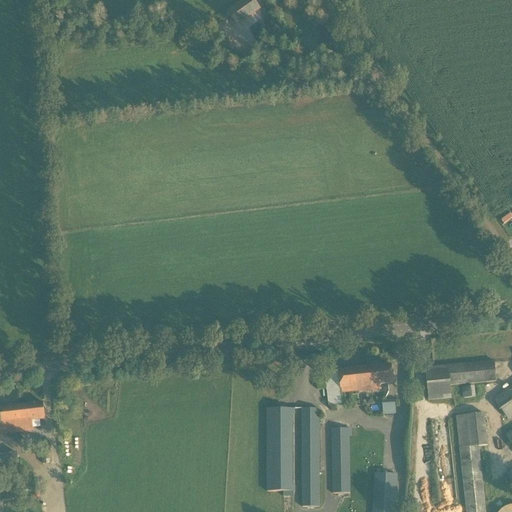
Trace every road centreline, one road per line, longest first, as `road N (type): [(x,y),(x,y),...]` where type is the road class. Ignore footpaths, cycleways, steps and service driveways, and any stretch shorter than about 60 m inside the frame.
road 1 (unclassified): [(0,372),(511,315)]
road 2 (unclassified): [(511,261),(324,0)]
